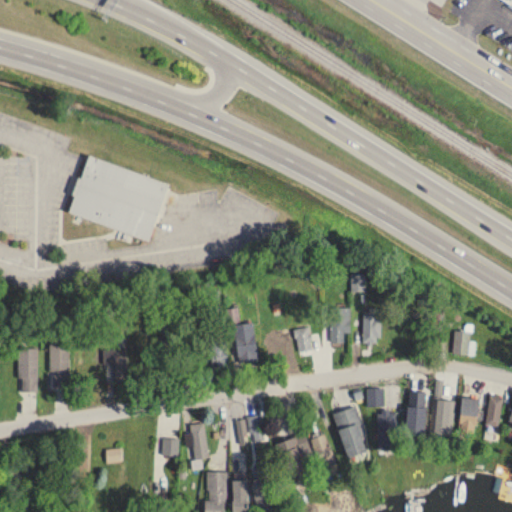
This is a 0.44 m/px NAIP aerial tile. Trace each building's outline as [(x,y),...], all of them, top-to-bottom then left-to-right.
[(511,0),(498,0),(511,8),(511,0)] [(68,215),(150,241),(168,183),(86,158),(68,215)] [(352,291),(365,291),(365,275),(352,275),(352,291)] [(350,308),(331,308),(331,342),(350,342),(350,308)] [(381,343),(381,308),(364,308),(364,343),(381,343)] [(258,361),(253,322),(240,324),(237,309),(231,310),(238,364),(258,361)] [(296,329),(298,352),(312,351),(310,327),(296,329)] [(471,331),(454,331),(454,355),(473,355),(473,341),(471,341),(471,331)] [(51,343),(51,387),(70,387),(70,343),(51,343)] [(38,348),(19,348),(19,392),(38,392),(38,348)] [(128,384),(128,350),(104,350),(104,365),(116,365),(116,384),(128,384)] [(384,408),(384,389),(368,389),(367,407),(384,408)] [(461,433),(477,433),(477,398),(461,398),(461,433)] [(454,400),(433,400),(433,434),(454,434),(454,400)] [(426,436),(426,406),(406,406),(406,436),(426,436)] [(334,414),(347,457),(369,451),(355,407),(334,414)] [(378,450),(397,450),(397,412),(378,412),(378,450)] [(268,440),(262,415),(248,418),(253,443),(268,440)] [(238,421),(239,440),(246,440),(246,421),(238,421)] [(191,425),(196,460),(209,458),(205,423),(191,425)] [(275,444),(289,481),(307,475),(300,456),(312,452),(305,433),(275,444)] [(312,439),(317,457),(331,452),(326,435),(312,439)] [(259,511),(273,511),(264,470),(251,473),(259,511)] [(227,511),(227,472),(206,472),(205,511),(227,511)] [(247,511),(247,481),(232,481),(232,511),(247,511)]
